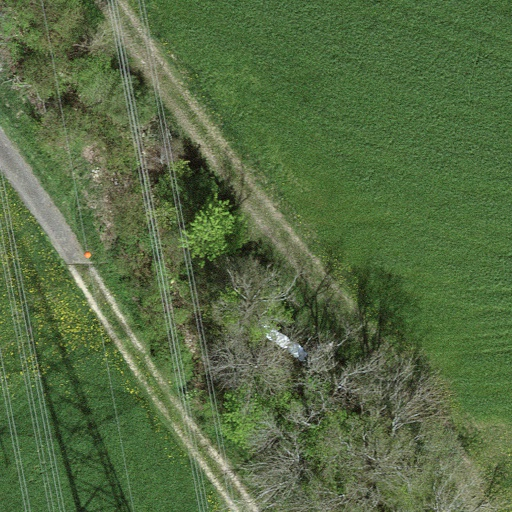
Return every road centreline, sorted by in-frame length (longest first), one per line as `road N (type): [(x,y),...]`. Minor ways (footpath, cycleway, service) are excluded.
road 1 (track): [(112,0),(428,427)]
road 2 (track): [(0,147),(136,370)]
road 3 (track): [(232,511),(189,434),(136,370)]
